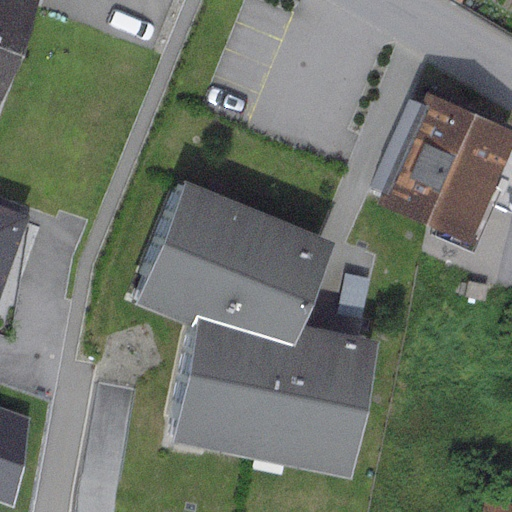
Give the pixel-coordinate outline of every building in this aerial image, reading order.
[(0,0),(0,79),(31,0),(0,0)] [(511,130),(421,89),(371,200),(464,242),(483,202),(510,214),(511,209),(511,142),(506,140),(511,130)] [(179,179),(128,302),(186,326),(162,439),(339,475),(369,339),(295,321),(325,239),(179,179)] [(0,281),(25,212),(0,203),(0,281)] [(367,279),(341,273),(333,313),(359,318),(367,279)] [(0,504),(10,508),(27,417),(0,407),(0,504)] [(511,511),(511,501),(477,499),(476,511),(511,511)]
